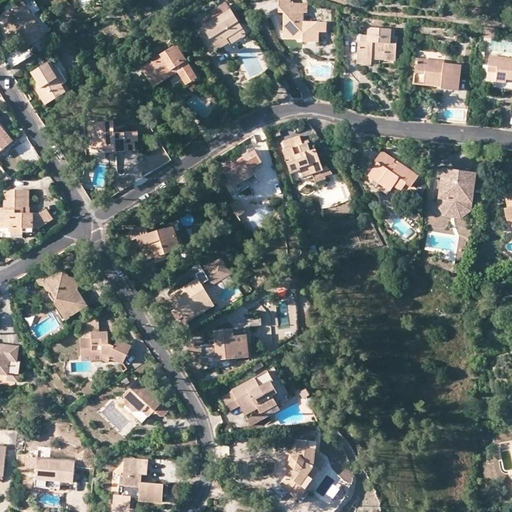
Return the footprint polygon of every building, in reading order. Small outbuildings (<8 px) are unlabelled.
[(26,0),(23,2),(32,16),(36,13),(27,0),(26,0)] [(119,1),(118,0),(108,0),(101,5),(104,11),(119,1)] [(290,13),(291,4),(291,0),(279,0),(279,13),(283,13),(290,13)] [(32,16),(23,2),(4,14),(8,20),(12,27),(15,26),(18,31),(27,46),(44,36),(32,16)] [(303,36),(303,40),(303,42),(318,43),(319,33),(326,33),(326,23),(303,22),(304,13),(307,13),(307,4),(291,4),(290,13),(283,13),(283,35),(303,36)] [(229,44),(241,36),(238,32),(243,29),(231,11),(203,28),(205,31),(198,35),(211,55),(218,50),(215,47),(226,39),(229,44)] [(18,31),(15,26),(12,27),(8,20),(4,22),(12,35),(18,31)] [(371,55),(395,56),(396,45),(398,45),(398,38),(394,37),(394,30),(369,29),(368,37),(359,37),(358,59),(371,60),(371,55)] [(215,47),(218,50),(229,44),(226,39),(215,47)] [(181,77),(192,71),(176,46),(141,67),(150,82),(175,67),(178,73),(181,77)] [(254,56),(262,70),(270,66),(262,52),(254,56)] [(511,60),(490,57),(489,71),(497,73),(496,83),(506,84),(505,91),(511,91),(511,60)] [(441,85),(441,88),(441,90),(457,92),(460,67),(443,65),(444,63),(417,59),(415,74),(425,75),(424,83),(441,85)] [(51,61),(31,73),(41,88),(36,91),(46,105),(69,90),(51,61)] [(175,67),(150,82),(154,88),(178,73),(175,67)] [(186,85),(197,79),(192,71),(181,77),(186,85)] [(496,83),(497,73),(489,71),(487,82),(496,83)] [(425,75),(415,74),(413,85),(441,88),(441,85),(424,83),(425,75)] [(41,88),(37,82),(33,84),(36,91),(41,88)] [(92,149),(107,148),(106,147),(115,146),(116,151),(135,150),(135,142),(138,142),(137,131),(114,132),(113,121),(90,122),(92,149)] [(0,152),(13,143),(0,126),(0,152)] [(285,149),(282,150),(293,180),(302,177),(299,171),(310,167),(312,174),(323,171),(324,175),(332,172),(327,165),(321,167),(315,150),(313,151),(310,152),(307,142),(302,144),(299,137),(283,142),(285,149)] [(340,148),(350,151),(352,145),(342,142),(340,148)] [(251,169),(262,162),(255,150),(222,170),(236,191),(247,185),(249,188),(259,182),(251,169)] [(393,186),(401,191),(406,184),(411,187),(412,186),(418,177),(381,152),(375,161),(378,164),(373,171),(383,178),(379,184),(390,191),(393,186)] [(312,174),(310,167),(299,171),(302,177),(312,174)] [(451,211),(470,213),(476,173),(443,169),(438,207),(444,214),(450,215),(451,211)] [(323,171),(312,174),(315,183),(325,180),(324,175),(323,171)] [(383,178),(373,171),(369,177),(379,184),(383,178)] [(406,184),(401,191),(411,199),(418,189),(412,186),(411,187),(406,184)] [(0,209),(0,233),(23,234),(23,231),(33,232),(33,229),(40,229),(53,219),(47,209),(41,213),(29,212),(29,190),(11,190),(5,194),(5,210),(0,209)] [(450,215),(444,214),(446,218),(461,219),(470,213),(451,211),(450,215)] [(173,226),(180,249),(182,256),(189,253),(179,221),(172,223),(173,226)] [(147,234),(158,231),(156,225),(146,228),(147,234)] [(165,254),(180,249),(173,226),(158,231),(147,234),(146,228),(145,226),(130,231),(130,235),(131,240),(138,238),(145,261),(155,257),(165,254)] [(165,254),(155,257),(157,263),(167,260),(165,254)] [(47,274),(37,281),(40,286),(43,286),(46,291),(50,292),(49,296),(53,301),(55,301),(54,304),(65,321),(87,306),(63,268),(52,276),(47,274)] [(199,277),(204,285),(211,281),(205,273),(199,277)] [(192,312),(211,300),(198,279),(169,296),(173,305),(177,302),(180,307),(174,310),(172,312),(177,321),(184,317),(187,322),(195,318),(192,312)] [(195,318),(214,306),(211,300),(192,312),(195,318)] [(184,317),(177,321),(173,324),(178,333),(189,326),(187,322),(184,317)] [(91,332),(98,332),(98,319),(91,319),(83,325),(84,338),(91,338),(91,332)] [(217,360),(248,357),(246,336),(233,337),(233,330),(215,332),(216,341),(209,341),(209,345),(201,346),(202,357),(217,356),(217,360)] [(80,338),(81,359),(107,357),(123,365),(131,346),(108,334),(108,332),(98,332),(91,332),(91,338),(84,338),(80,338)] [(18,347),(0,344),(0,374),(7,375),(7,380),(18,382),(20,361),(17,361),(18,347)] [(260,413),(276,404),(272,396),(276,393),(270,381),(272,380),(267,372),(233,390),(234,392),(220,400),(227,412),(240,405),(243,411),(255,405),(257,409),(260,413)] [(163,401),(139,379),(123,395),(125,405),(133,412),(143,411),(148,406),(154,411),(163,401)] [(316,392),(312,386),(307,389),(310,395),(316,392)] [(170,408),(163,401),(154,411),(160,416),(164,415),(170,408)] [(252,426),(280,410),(276,404),(260,413),(248,420),(252,426)] [(255,405),(243,411),(246,415),(257,409),(255,405)] [(314,465),(315,442),(297,440),(296,454),(290,455),(286,464),(291,468),(280,484),(290,491),(288,493),(299,500),(307,489),(305,488),(318,469),(314,465)] [(37,458),(35,480),(59,482),(73,483),(75,462),(37,458)] [(148,460),(124,458),(123,476),(120,476),(119,496),(114,495),(112,511),(134,511),(134,509),(130,508),(130,497),(137,497),(137,487),(140,487),(139,501),(162,503),(164,484),(144,483),(145,475),(147,475),(148,460)] [(59,489),(59,482),(35,480),(35,486),(59,489)] [(311,492),(307,489),(299,500),(303,503),(311,492)]
